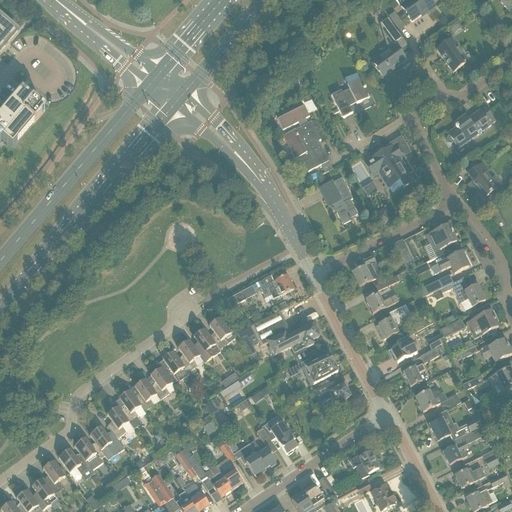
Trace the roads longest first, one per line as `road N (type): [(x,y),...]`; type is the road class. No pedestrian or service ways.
road 1 (secondary): [(0,310),(173,106)]
road 2 (residential): [(0,481),(70,426),(83,390),(196,310)]
road 3 (secondary): [(148,86),(0,261)]
road 4 (residential): [(235,511),(385,413)]
road 5 (unclassified): [(312,277),(453,198)]
road 6 (unclassified): [(385,413),(312,277)]
road 7 (unclassified): [(511,318),(506,265),(453,198)]
road 8 (unclassified): [(312,277),(242,162)]
road 9 (secondary): [(184,92),(264,0)]
